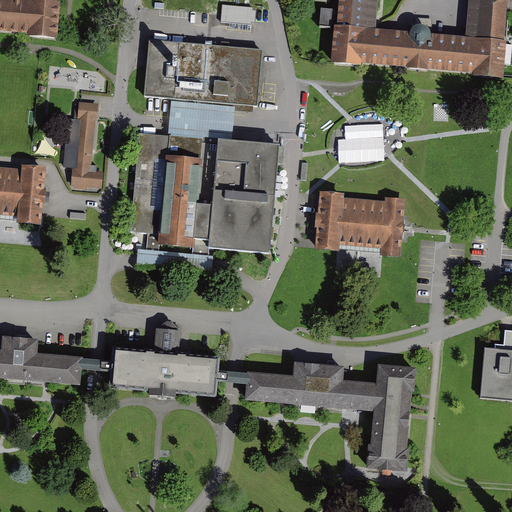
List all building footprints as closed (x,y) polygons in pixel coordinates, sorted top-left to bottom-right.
[(0,0),(0,32),(57,38),(60,2),(60,0),(0,0)] [(411,35),(410,38),(373,35),(375,0),(337,0),(335,32),(332,68),(501,81),(504,46),(507,0),(468,0),(465,43),(431,40),(430,37),(428,34),(426,32),(423,31),(419,30),(416,31),(413,33),(411,35)] [(231,7),(230,25),(252,27),(252,25),(256,25),(257,12),(254,12),(254,9),(231,7)] [(235,108),(258,110),(263,54),(150,44),(144,100),(171,103),(235,108)] [(235,108),(171,103),(169,123),(168,138),(232,144),(234,129),(235,108)] [(354,148),(355,130),(337,129),(336,147),(354,148)] [(213,252),(271,257),(281,149),(232,144),(168,138),(140,136),(131,235),(148,236),(147,254),(213,260),(213,252)] [(17,228),(41,230),(46,172),(22,169),(22,174),(0,171),(0,218),(18,220),(17,228)] [(321,197),(316,254),(342,256),(342,249),(381,253),(380,259),(398,261),(403,204),(321,197)] [(147,254),(138,253),(137,263),(136,271),(155,270),(174,271),(193,273),(211,278),(212,270),(213,260),(147,254)] [(106,377),(105,392),(213,402),(214,387),(215,373),(216,361),(178,357),(180,335),(153,332),(151,355),(109,351),(108,364),(106,377)] [(511,332),(507,332),(504,355),(485,353),(480,399),(511,402),(511,332)] [(0,382),(78,390),(79,375),(97,376),(106,377),(108,364),(98,363),(36,357),(37,344),(0,341),(0,382)] [(417,369),(379,365),(377,385),(344,382),(345,372),(290,367),(288,380),(235,375),(215,373),(214,387),(234,389),(243,390),(241,405),(282,408),(370,416),(366,469),(408,474),(417,369)]
